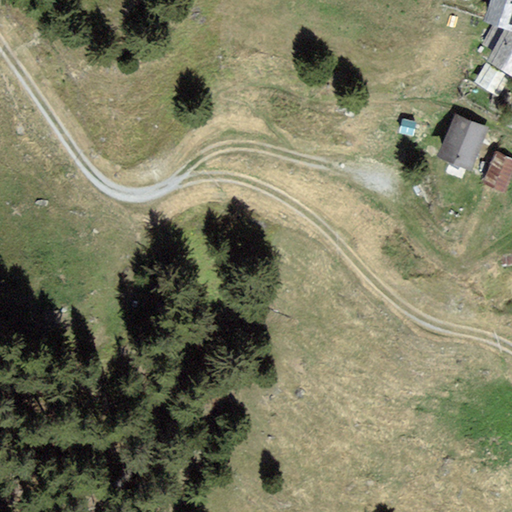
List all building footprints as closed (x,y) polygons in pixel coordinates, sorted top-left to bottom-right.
[(511,23),(511,0),(499,0),(494,18),(511,23)] [(511,72),(511,28),(509,28),(494,66),(511,72)] [(511,79),(511,76),(489,63),(479,80),(504,94),(511,79)] [(494,125),(459,114),(446,155),(481,165),(494,125)] [(421,126),(409,124),(406,136),(418,139),(421,126)] [(511,156),(498,152),(489,178),(511,185),(511,156)]
